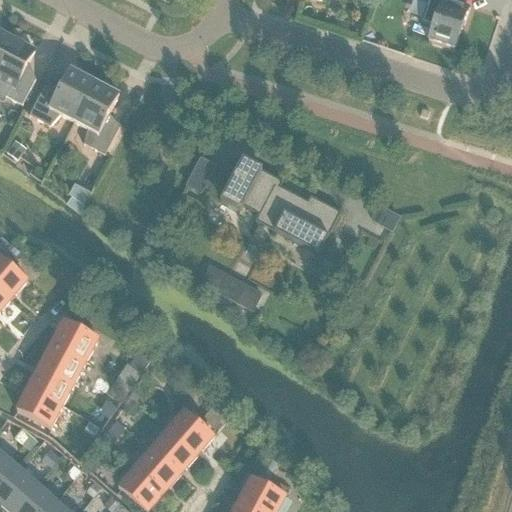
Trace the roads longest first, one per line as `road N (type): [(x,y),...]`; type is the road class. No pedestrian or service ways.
road 1 (residential): [(217,17),(449,92),(485,88),(511,43)]
road 2 (residential): [(217,17),(189,47),(171,50),(62,0)]
